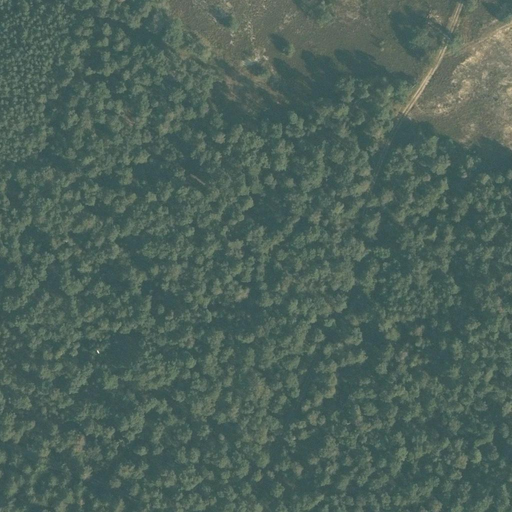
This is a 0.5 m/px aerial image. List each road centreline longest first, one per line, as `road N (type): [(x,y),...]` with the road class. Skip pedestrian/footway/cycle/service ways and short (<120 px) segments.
road 1 (track): [(243,511),(349,291),(366,195),(394,127),(438,62),(462,0)]
road 2 (track): [(0,441),(167,511)]
